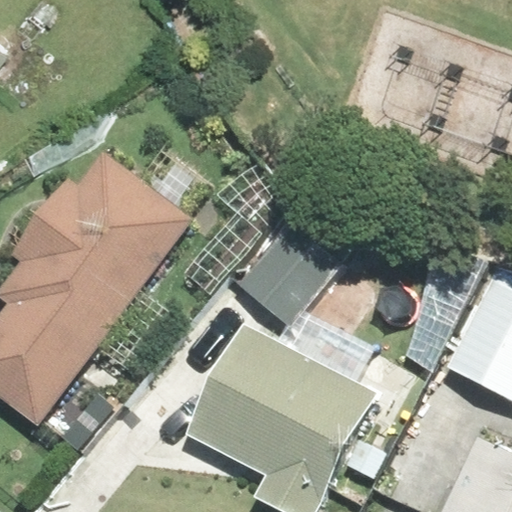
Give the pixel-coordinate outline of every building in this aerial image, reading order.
[(0,88),(39,41),(0,9),(0,88)] [(99,165),(0,313),(0,419),(49,452),(197,230),(99,165)] [(288,229),(231,302),(290,348),(347,275),(288,229)] [(511,302),(495,293),(446,384),(511,420),(511,302)] [(339,511),(388,402),(242,337),(187,460),(266,495),(258,511),(339,511)] [(511,511),(511,454),(484,441),(447,511),(511,511)]
